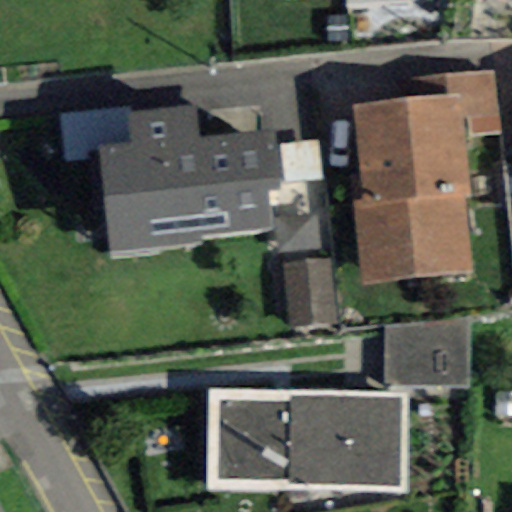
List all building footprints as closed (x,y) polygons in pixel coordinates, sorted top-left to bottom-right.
[(346,0),(347,9),(413,5),(412,0),(346,0)] [(461,139),(502,136),(496,71),(409,78),(411,101),(457,96),(461,139)] [(363,285),(472,275),(464,200),(468,200),(461,139),(457,96),(411,101),(352,107),(362,202),(354,202),(363,285)] [(267,192),(281,190),(275,129),(199,137),(195,107),(127,114),(131,145),(98,148),(110,253),(200,243),(199,236),(271,229),(267,192)] [(337,325),(331,260),(285,264),(292,329),(337,325)] [(385,384),(469,387),(470,319),(384,326),(385,384)] [(209,390),(208,490),(407,493),(408,392),(209,390)]
